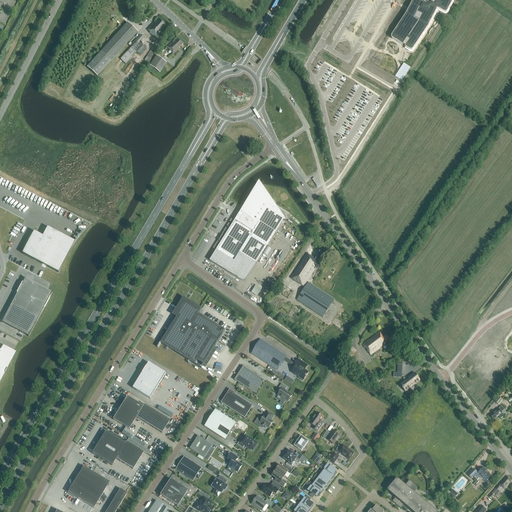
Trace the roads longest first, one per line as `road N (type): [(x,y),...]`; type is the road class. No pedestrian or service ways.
road 1 (primary): [(0,506),(211,144)]
road 2 (primary): [(199,137),(0,478)]
road 3 (unclassified): [(136,511),(259,324),(254,309),(182,259)]
road 4 (unclassified): [(28,511),(182,259)]
road 5 (secondary): [(440,378),(310,195)]
road 6 (unclassified): [(346,0),(306,67),(337,170),(310,195)]
road 7 (residential): [(235,511),(315,400),(345,426),(361,459)]
road 8 (unclassified): [(182,259),(227,184),(273,148)]
road 9 (unclassified): [(0,113),(59,0)]
